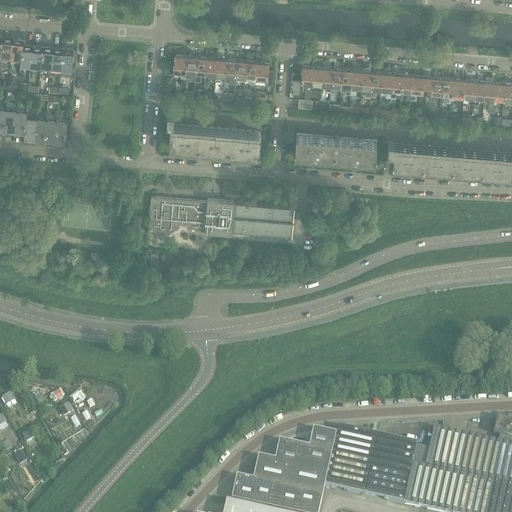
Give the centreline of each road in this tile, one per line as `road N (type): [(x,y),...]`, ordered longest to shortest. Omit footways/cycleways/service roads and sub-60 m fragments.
road 1 (unclassified): [(188,511),(245,450),(290,424),(511,405)]
road 2 (residential): [(207,331),(211,301),(282,296),(403,252),(511,236)]
road 3 (tertiary): [(207,331),(311,312),(398,283),(511,268)]
road 4 (residential): [(511,191),(273,176)]
road 5 (residential): [(83,511),(202,380),(207,331)]
road 6 (residential): [(511,64),(287,45)]
road 7 (tertiary): [(207,331),(95,329),(0,306)]
road 8 (residential): [(273,176),(287,45)]
road 9 (residential): [(147,163),(159,35)]
road 10 (residential): [(287,45),(159,35)]
road 11 (residential): [(74,157),(89,30)]
road 12 (residential): [(273,176),(147,163)]
